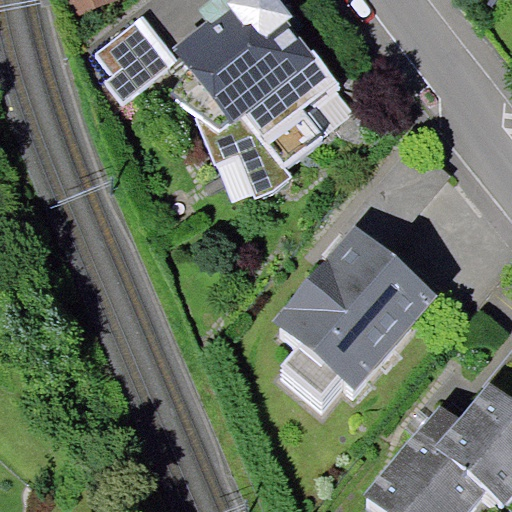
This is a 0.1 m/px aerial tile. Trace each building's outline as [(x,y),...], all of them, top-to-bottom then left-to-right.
[(132,0),(65,0),(74,25),(134,4),(132,0)] [(281,6),(191,63),(225,114),(202,131),(222,176),(246,167),(266,210),(309,187),(300,170),(366,131),(281,6)] [(143,28),(101,58),(134,107),(176,76),(143,28)] [(470,263),(394,201),(276,344),(351,406),(470,263)] [(511,368),(493,392),(511,406),(511,368)] [(472,429),(453,414),(376,511),(489,511),(498,501),(511,511),(511,411),(496,399),(472,429)]
